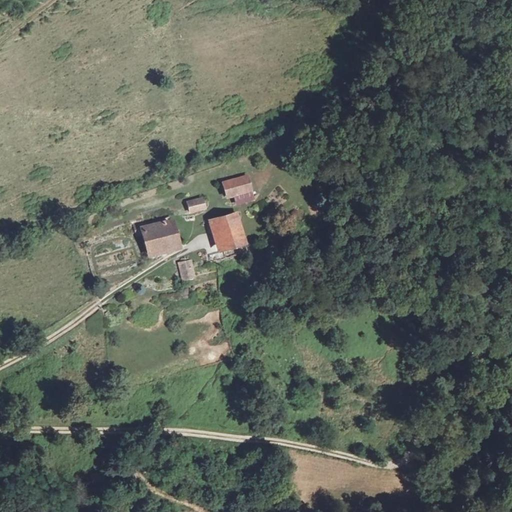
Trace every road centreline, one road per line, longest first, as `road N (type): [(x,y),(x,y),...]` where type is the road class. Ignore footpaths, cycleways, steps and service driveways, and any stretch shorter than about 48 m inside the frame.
road 1 (track): [(511,346),(424,424),(400,462),(385,466),(194,431),(0,428)]
road 2 (track): [(0,366),(199,241)]
